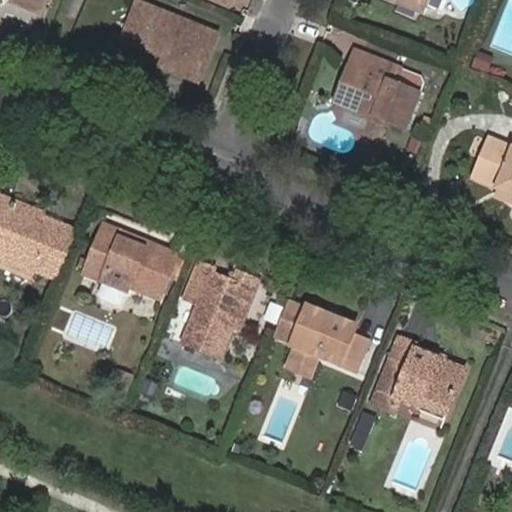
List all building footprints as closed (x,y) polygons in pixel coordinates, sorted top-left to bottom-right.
[(12,0),(12,3),(41,15),(47,0),(12,0)] [(393,0),(421,11),(423,7),(404,0),(393,0)] [(122,39),(155,53),(158,47),(167,51),(164,57),(160,66),(198,81),(216,34),(137,2),(122,39)] [(158,47),(155,53),(164,57),(167,51),(158,47)] [(356,71),(342,104),(367,114),(382,120),(404,129),(418,95),(393,85),(399,70),(356,52),(349,68),(356,71)] [(489,73),(494,58),(477,52),(472,67),(489,73)] [(335,101),(342,104),(356,71),(349,68),(335,101)] [(380,126),(382,120),(367,114),(365,119),(380,126)] [(511,194),(508,202),(511,203),(511,150),(489,141),(473,178),(500,190),(511,194)] [(497,197),(508,202),(511,194),(500,190),(497,197)] [(0,231),(1,232),(0,235),(0,255),(33,269),(55,278),(74,231),(42,218),(40,221),(14,211),(17,204),(0,197),(0,231)] [(43,214),(17,204),(14,211),(40,221),(42,218),(43,214)] [(104,227),(102,233),(143,249),(146,243),(104,227)] [(143,249),(102,233),(84,274),(127,292),(129,287),(160,299),(178,256),(146,243),(143,249)] [(33,269),(0,255),(0,260),(31,273),(33,269)] [(247,289),(229,282),(212,275),(214,270),(200,264),(185,299),(199,304),(182,343),(220,357),(232,327),(247,289)] [(233,272),(229,282),(247,289),(232,327),(240,330),(259,282),(233,272)] [(127,292),(105,283),(100,295),(101,300),(118,306),(122,304),(127,292)] [(289,301),(275,336),(293,344),(307,308),(289,301)] [(183,303),(170,336),(181,340),(194,307),(183,303)] [(341,365),(353,335),(357,326),(308,307),(307,308),(293,344),(292,346),(296,347),(319,357),(341,365)] [(369,341),(353,335),(341,365),(357,371),(369,341)] [(400,340),(389,366),(407,372),(415,352),(441,362),(443,357),(400,340)] [(311,377),(319,357),(296,347),(288,367),(311,377)] [(407,372),(389,366),(372,404),(391,411),(395,400),(419,409),(421,403),(446,413),(464,371),(441,362),(415,352),(407,372)] [(281,379),(260,440),(285,449),(307,388),(281,379)] [(443,421),(446,413),(421,403),(419,409),(418,411),(443,421)] [(352,446),(366,450),(375,416),(362,412),(352,446)] [(385,486),(418,499),(444,432),(411,420),(385,486)]
